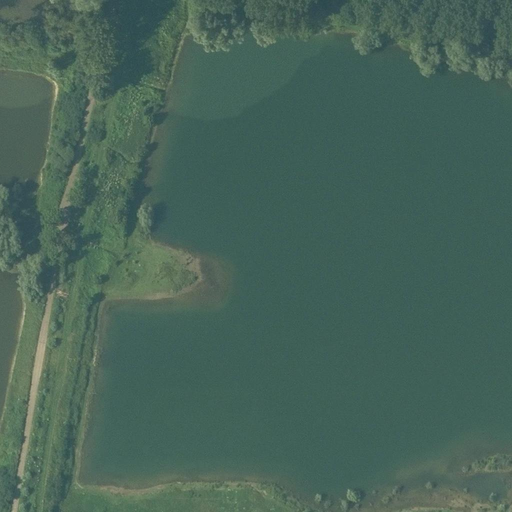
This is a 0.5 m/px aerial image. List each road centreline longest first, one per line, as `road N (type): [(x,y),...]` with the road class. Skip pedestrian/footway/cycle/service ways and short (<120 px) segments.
road 1 (track): [(38,511),(80,243),(122,252)]
road 2 (track): [(80,243),(134,0)]
